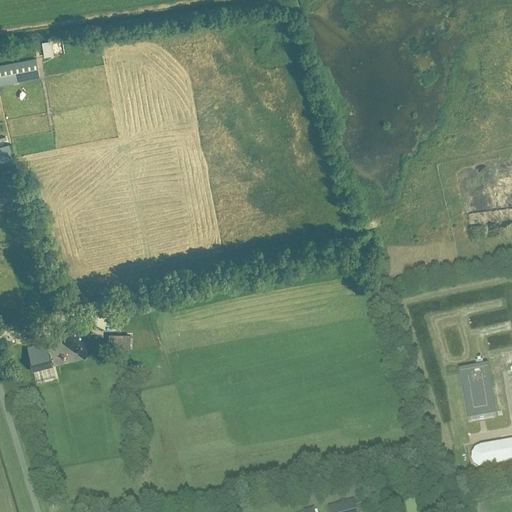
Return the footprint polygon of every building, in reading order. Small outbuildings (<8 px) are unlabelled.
[(43,42),(45,57),(54,56),(52,41),(43,42)] [(57,54),(66,54),(66,42),(57,42),(57,54)] [(0,85),(40,77),(36,59),(0,65),(0,85)] [(0,163),(14,160),(9,144),(0,147),(0,163)] [(0,192),(15,188),(12,175),(0,178),(0,192)] [(85,358),(96,343),(70,324),(59,339),(85,358)] [(121,343),(121,349),(131,349),(131,336),(110,336),(110,343),(115,343),(121,343)] [(49,354),(31,358),(30,359),(33,371),(53,366),(50,353),(49,354)] [(468,423),(494,418),(485,370),(459,375),(468,423)] [(511,444),(508,446),(506,445),(486,449),(485,450),(481,450),(476,451),(473,454),(471,458),(472,463),(473,466),(476,469),(480,471),(485,470),(488,468),(489,469),(510,466),(511,464),(511,444)] [(353,501),(328,508),(328,511),(356,511),(355,507),(353,501)]
